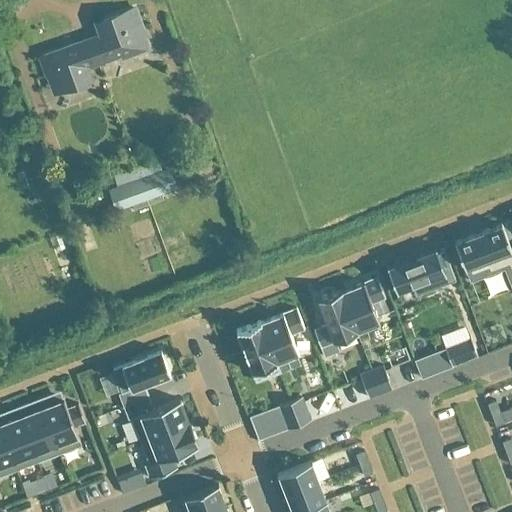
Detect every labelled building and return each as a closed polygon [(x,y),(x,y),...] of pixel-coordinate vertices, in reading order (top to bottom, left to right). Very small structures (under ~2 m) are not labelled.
[(148,48),(134,7),(95,20),(98,31),(87,35),(97,63),(121,55),(122,57),(148,48)] [(77,42),(38,55),(45,76),(47,76),(52,92),(89,80),(85,67),(97,63),(87,35),(75,39),(77,42)] [(0,97),(9,95),(3,76),(0,77),(0,97)] [(159,162),(136,170),(147,199),(178,188),(172,168),(163,171),(159,162)] [(118,208),(147,199),(136,170),(117,176),(120,186),(111,189),(118,208)] [(456,239),(454,239),(465,267),(466,267),(466,266),(483,260),(487,273),(504,267),(511,287),(511,246),(511,247),(501,222),(500,222),(500,223),(484,229),(484,228),(482,229),(474,232),(471,233),(472,233),(456,239)] [(387,264),(386,265),(396,290),(411,284),(415,294),(455,279),(443,248),(437,251),(435,246),(434,246),(434,247),(388,265),(387,264)] [(342,289),(341,289),(356,330),(360,340),(369,336),(365,326),(379,320),(372,300),(385,295),(378,275),(342,289)] [(327,323),(313,328),(320,345),(324,355),(339,349),(335,339),(356,330),(341,289),(342,289),(341,287),(317,297),(327,323)] [(296,306),(260,320),(276,360),(298,351),(290,332),(304,326),(296,306)] [(260,319),(236,328),(256,380),(280,370),(276,360),(260,320),(260,319)] [(452,364),(477,355),(470,336),(445,345),(452,364)] [(144,383),(170,373),(161,349),(147,354),(146,353),(135,358),(112,367),(121,391),(118,392),(123,405),(148,395),(144,383)] [(383,363),(371,368),(380,391),(392,387),(383,363)] [(371,368),(359,372),(368,396),(380,391),(371,368)] [(153,407),(148,395),(123,405),(128,418),(131,417),(139,438),(188,420),(179,397),(153,407)] [(301,395),(290,399),(299,423),(311,418),(301,395)] [(62,398),(40,406),(58,452),(81,443),(74,425),(84,421),(84,422),(85,421),(78,402),(77,402),(77,403),(67,407),(63,396),(62,397),(62,398)] [(495,398),(487,402),(491,413),(499,410),(495,398)] [(290,399),(278,404),(287,427),(299,423),(290,399)] [(40,406),(21,414),(38,460),(58,452),(40,406)] [(499,410),(491,413),(495,424),(504,421),(499,410)] [(38,460),(21,414),(0,421),(0,426),(16,468),(38,460)] [(198,442),(189,419),(188,420),(139,438),(148,462),(145,463),(150,475),(149,476),(177,466),(176,465),(175,465),(171,454),(197,444),(197,442),(198,442)] [(0,474),(16,468),(0,426),(0,474)] [(511,441),(510,437),(501,440),(506,451),(511,448),(511,441)] [(363,449),(355,452),(359,463),(368,460),(363,449)] [(311,459),(277,472),(277,473),(278,473),(286,492),(318,480),(310,460),(311,460),(311,459)] [(368,460),(359,463),(363,474),(372,471),(368,460)] [(140,468),(117,477),(122,491),(145,482),(140,468)] [(51,472),(43,475),(45,479),(48,488),(56,485),(51,472)] [(318,480),(286,492),(293,510),(291,511),(326,498),(325,498),(318,480)] [(29,481),(22,484),(26,496),(34,493),(29,481)] [(190,511),(205,511),(225,505),(217,484),(218,483),(218,482),(183,496),(184,496),(190,511)] [(378,487),(369,490),(373,501),(382,498),(378,487)] [(326,498),(291,511),(292,511),(293,511),(330,511),(325,499),(326,498)] [(382,498),(373,501),(377,511),(379,511),(386,509),(382,498)]
